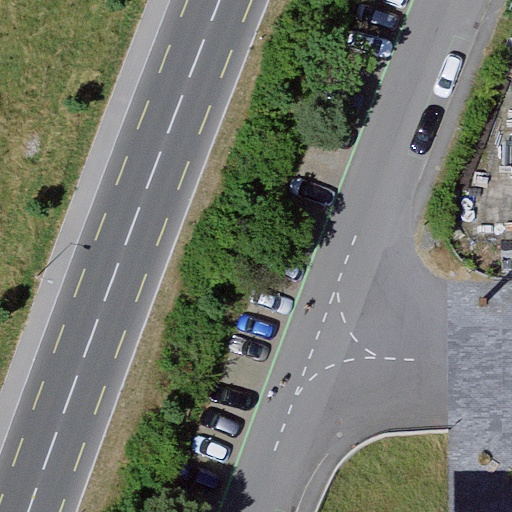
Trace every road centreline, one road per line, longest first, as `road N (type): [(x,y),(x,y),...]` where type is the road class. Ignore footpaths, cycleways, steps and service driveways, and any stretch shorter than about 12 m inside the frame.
road 1 (unclassified): [(461,0),(260,511)]
road 2 (secondary): [(28,511),(219,0)]
